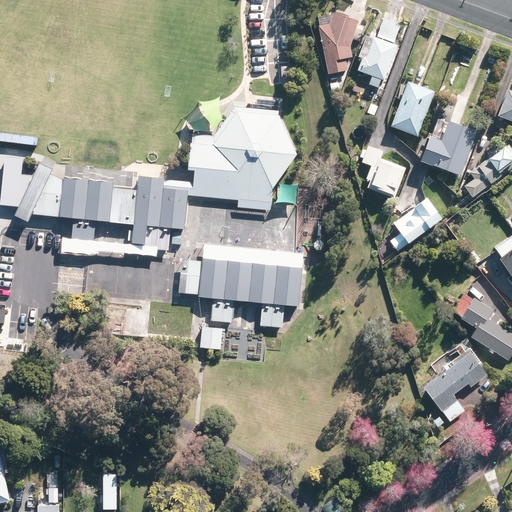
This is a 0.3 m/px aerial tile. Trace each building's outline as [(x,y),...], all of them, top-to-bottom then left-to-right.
[(330,25),(321,27),(330,72),(346,69),(344,57),(351,56),(349,46),(357,21),(334,14),(330,25)] [(399,24),(385,19),(379,33),(394,39),(399,24)] [(383,78),(395,45),(372,37),(360,69),(383,78)] [(433,92),(408,83),(393,125),(417,134),(433,92)] [(511,92),(509,92),(500,115),(511,119),(511,92)] [(6,156),(1,205),(19,207),(15,215),(29,222),(33,214),(74,218),(72,241),(94,244),(97,221),(135,225),(132,247),(169,250),(171,228),(185,229),(189,196),(238,200),(238,207),(270,210),(273,188),(297,155),(280,116),(237,111),(217,139),(192,137),(189,170),(196,170),(194,181),(140,177),(138,190),(114,187),(114,184),(64,179),(52,174),(54,169),(41,163),(35,176),(22,174),(24,158),(6,156)] [(459,173),(474,133),(449,123),(442,143),(431,139),(423,160),(459,173)] [(382,152),(369,147),(363,161),(373,165),(368,178),(372,179),(369,188),(394,197),(405,168),(379,159),(382,152)] [(511,162),(502,150),(472,173),(477,178),(467,186),(473,194),(500,175),(497,171),(511,162)] [(441,218),(429,202),(396,226),(401,233),(391,240),(399,250),(441,218)] [(511,251),(501,260),(511,274),(511,251)] [(204,262),(183,260),(179,294),(213,297),(211,317),(234,319),(236,300),(263,302),(261,321),(284,323),(285,305),(300,306),(304,268),(204,259),(204,262)] [(489,309),(474,300),(463,317),(478,326),(473,334),(508,357),(511,350),(511,335),(484,318),(489,309)] [(139,311),(98,308),(96,328),(137,330),(139,311)] [(190,315),(144,310),(141,339),(188,344),(190,315)] [(222,334),(197,332),(195,354),(220,357),(222,334)] [(485,374),(470,354),(426,387),(443,409),(456,399),(451,393),(468,380),(471,384),(485,374)] [(0,500),(9,499),(1,458),(0,458),(0,500)] [(333,499),(323,507),(327,511),(342,511),(343,511),(333,499)]
